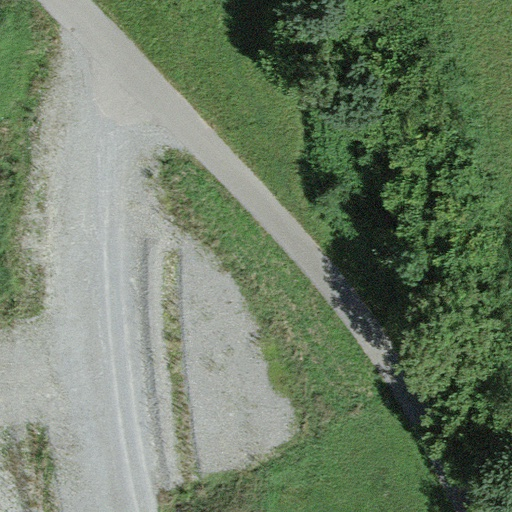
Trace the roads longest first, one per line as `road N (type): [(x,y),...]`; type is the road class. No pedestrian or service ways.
road 1 (residential): [(476,511),(427,411),(387,358),(69,0)]
road 2 (unknown): [(110,46),(100,131),(103,309),(157,511)]
